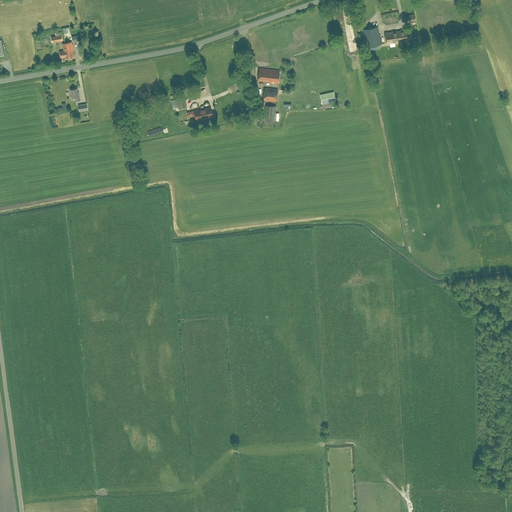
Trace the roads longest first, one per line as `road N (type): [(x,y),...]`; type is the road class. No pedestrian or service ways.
road 1 (unclassified): [(0,81),(193,46),(321,0)]
road 2 (unclassified): [(21,511),(0,349)]
